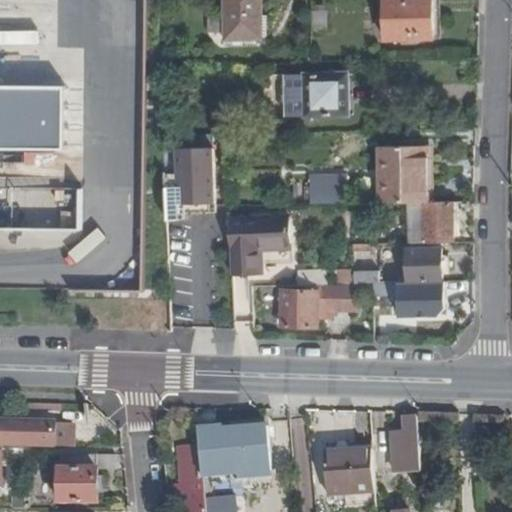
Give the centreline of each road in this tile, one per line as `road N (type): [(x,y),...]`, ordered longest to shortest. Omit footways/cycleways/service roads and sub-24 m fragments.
road 1 (residential): [(500,0),(496,379)]
road 2 (secondary): [(496,379),(137,368)]
road 3 (residential): [(150,511),(137,368)]
road 4 (secondary): [(137,368),(0,365)]
